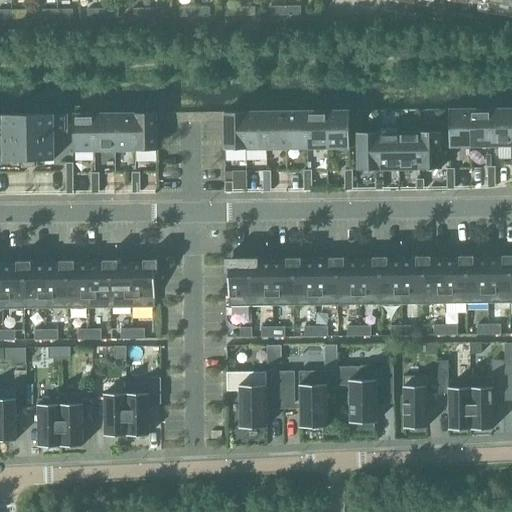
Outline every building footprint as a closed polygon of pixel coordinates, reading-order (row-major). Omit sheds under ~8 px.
[(239,7),(239,16),(255,16),(255,6),(239,7)] [(270,15),(285,15),(285,6),(270,6),(270,15)] [(285,6),(285,15),(301,15),(301,6),(285,6)] [(179,17),(194,16),(193,7),(179,8),(179,17)] [(193,7),(194,16),(209,16),(209,7),(193,7)] [(224,16),(239,16),(239,7),(224,7),(224,16)] [(102,9),(102,18),(118,17),(118,8),(102,9)] [(133,17),(148,17),(148,8),(133,8),(133,17)] [(148,8),(148,17),(164,17),(164,8),(148,8)] [(42,19),(57,18),(57,9),(42,9),(42,19)] [(57,9),(57,18),(73,18),(73,9),(57,9)] [(88,18),(102,18),(102,9),(88,9),(88,18)] [(0,19),(12,19),(12,10),(0,10),(0,19)] [(27,10),(12,10),(12,19),(27,19),(27,10)] [(449,109),(449,147),(470,146),(470,109),(449,109)] [(470,109),(470,146),(491,146),(490,109),(470,109)] [(490,109),(491,146),(511,146),(511,109),(490,109)] [(266,112),(266,149),(287,149),(286,111),(266,112)] [(286,111),(287,149),(307,148),(307,111),(286,111)] [(327,111),(307,111),(307,148),(328,148),(327,111)] [(327,111),(328,148),(349,148),(349,111),(327,111)] [(246,149),(246,112),(224,112),(225,149),(246,149)] [(266,112),(246,112),(246,149),(266,149),(266,112)] [(115,113),(94,114),(95,151),(115,151),(115,113)] [(135,150),(135,113),(115,113),(115,151),(135,150)] [(156,113),(135,113),(135,150),(157,150),(156,113)] [(22,167),(29,167),(28,114),(0,114),(0,133),(3,134),(3,161),(22,161),(22,167)] [(68,114),(28,114),(29,167),(35,167),(35,160),(54,160),(53,133),(68,133),(68,114)] [(95,151),(94,114),(73,114),(73,151),(95,151)] [(441,131),(419,132),(420,169),(441,169),(441,131)] [(379,169),(379,132),(357,132),(358,170),(379,169)] [(399,132),(379,132),(379,169),(399,169),(399,132)] [(419,132),(399,132),(399,169),(420,169),(419,132)] [(487,177),(495,177),(495,166),(491,166),(487,166),(487,177)] [(446,179),(455,179),(454,168),(446,168),(446,179)] [(304,181),(312,181),(312,170),(304,170),(304,181)] [(344,180),(353,180),(352,170),(344,170),(344,180)] [(263,181),(271,181),(271,171),(263,171),(263,181)] [(140,172),(132,172),(132,183),(140,183),(140,172)] [(91,183),(99,183),(99,173),(91,173),(91,183)] [(495,177),(487,177),(487,188),(495,187),(495,177)] [(424,179),(416,179),(416,190),(424,190),(424,179)] [(455,179),(446,179),(447,189),(455,189),(455,179)] [(353,191),(353,180),(344,180),(345,191),(353,191)] [(383,180),(375,180),(375,190),(383,190),(383,180)] [(271,181),(263,181),(263,192),(271,192),(271,181)] [(312,181),(304,181),(304,191),(312,191),(312,181)] [(233,182),(225,182),(225,192),(233,192),(233,182)] [(99,194),(99,183),(91,183),(91,194),(99,194)] [(140,193),(140,183),(132,183),(132,193),(140,193)] [(466,259),(467,304),(489,303),(488,258),(474,258),(474,255),(466,256),(466,259)] [(489,303),(510,303),(510,258),(510,255),(502,255),(502,258),(488,258),(489,303)] [(380,260),(381,305),(402,304),(402,259),(387,259),(387,256),(380,257),(380,260)] [(402,259),(402,304),(424,304),(423,259),(423,256),(416,256),(416,259),(402,259)] [(430,256),(423,256),(423,259),(424,304),(445,304),(445,259),(430,259),(430,256)] [(445,304),(467,304),(466,259),(466,256),(459,256),(459,259),(445,259),(445,304)] [(294,261),(294,306),(316,305),(315,260),(301,261),(301,257),(294,258),(294,261)] [(316,305),(337,305),(337,260),(337,257),(329,257),(329,260),(315,260),(316,305)] [(337,260),(337,305),(359,305),(358,260),(344,260),(344,257),(337,257),(337,260)] [(359,305),(381,305),(380,260),(380,257),(373,257),(373,260),(358,260),(359,305)] [(229,306),(251,306),(250,261),(250,258),(225,258),(225,272),(228,272),(229,306)] [(250,261),(251,306),(273,306),(272,261),(258,261),(258,258),(250,258),(250,261)] [(273,306),(294,306),(294,261),(294,258),(286,258),(286,261),(272,261),(273,306)] [(154,273),(157,273),(157,259),(143,259),(143,262),(132,263),(132,308),(155,307),(154,273)] [(68,308),(67,263),(67,260),(60,260),(60,263),(46,264),(46,301),(46,309),(68,308)] [(74,263),(74,260),(67,260),(67,263),(68,308),(89,308),(89,263),(74,263)] [(111,308),(110,263),(110,260),(103,260),(103,263),(89,263),(89,308),(111,308)] [(132,308),(132,263),(118,263),(118,260),(110,260),(110,263),(111,308),(132,308)] [(24,302),(24,261),(17,261),(17,264),(2,264),(3,309),(24,309),(24,302)] [(24,302),(46,301),(46,264),(31,264),(31,261),(24,261),(24,302)] [(487,325),(487,335),(501,335),(501,324),(487,325)] [(403,326),(403,336),(415,336),(415,325),(403,326)] [(434,325),(434,335),(446,335),(446,325),(434,325)] [(446,325),(446,335),(458,335),(458,325),(446,325)] [(474,325),(474,335),(487,335),(487,325),(474,325)] [(316,327),(316,337),(328,337),(328,326),(316,327)] [(347,326),(347,336),(359,336),(359,326),(347,326)] [(359,326),(359,336),(371,336),(371,326),(359,326)] [(391,326),(391,336),(403,336),(403,326),(391,326)] [(240,328),(240,338),(252,338),(252,327),(240,328)] [(261,327),(261,338),(273,337),(273,327),(261,327)] [(273,327),(273,337),(285,337),(285,327),(273,327)] [(305,327),(305,337),(316,337),(316,327),(305,327)] [(78,339),(89,339),(89,329),(78,329),(78,339)] [(89,339),(101,339),(101,329),(89,329),(89,339)] [(121,339),(133,339),(133,329),(121,329),(121,339)] [(133,339),(144,339),(144,329),(133,329),(133,339)] [(3,340),(15,340),(15,330),(3,330),(3,340)] [(34,340),(46,340),(46,330),(34,330),(34,340)] [(46,340),(58,340),(58,330),(46,330),(46,340)] [(426,343),(426,354),(437,354),(437,343),(426,343)] [(471,343),(471,354),(482,353),(482,343),(471,343)] [(337,369),(337,367),(337,345),(325,345),(325,371),(337,371),(337,369)] [(115,358),(126,357),(126,346),(114,347),(115,358)] [(59,358),(59,347),(48,347),(49,358),(59,358)] [(70,347),(59,347),(59,358),(70,358),(70,347)] [(470,387),(470,429),(493,429),(493,400),(504,400),(504,365),(504,360),(492,360),(493,377),(469,377),(470,387)] [(470,429),(470,387),(448,387),(448,361),(437,361),(437,392),(448,392),(449,429),(470,429)] [(337,369),(337,371),(338,371),(338,385),(339,385),(349,385),(350,422),(377,422),(377,366),(337,367),(337,369)] [(382,398),(393,398),(393,366),(381,366),(382,398)] [(271,381),(271,404),(283,403),(283,371),(271,372),(271,381)] [(283,371),(283,403),(295,403),(294,371),(283,371)] [(338,371),(337,371),(325,371),(299,371),(300,427),(327,426),(327,390),(339,389),(339,385),(338,385),(338,371)] [(239,391),(239,427),(267,427),(266,372),(227,372),(227,391),(239,391)] [(404,428),(427,427),(426,376),(403,376),(404,428)] [(125,383),(125,393),(126,393),(127,435),(149,435),(149,404),(160,404),(160,378),(147,378),(147,383),(125,383)] [(15,388),(0,388),(0,440),(16,440),(16,398),(15,388)] [(127,435),(126,393),(125,393),(104,393),(104,435),(127,435)] [(59,394),(59,399),(60,399),(60,446),(83,445),(83,430),(82,394),(59,394)] [(60,399),(59,399),(37,399),(38,446),(60,446),(60,399)]
